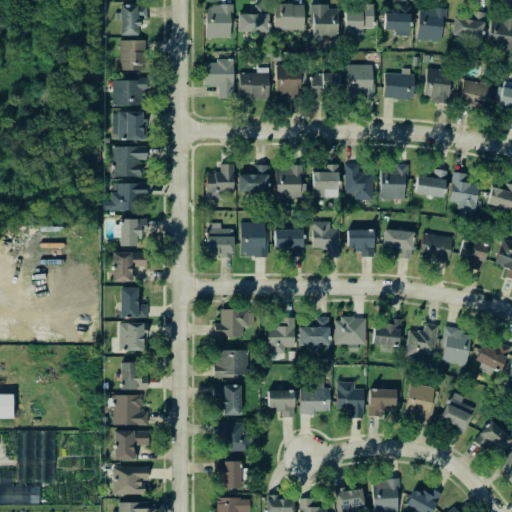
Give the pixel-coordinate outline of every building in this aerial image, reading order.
[(230,4),(230,19),(227,19),(227,37),(203,37),(203,7),(206,7),(206,4),(230,4)] [(300,5),(289,5),(289,4),(276,4),(276,6),(270,6),(271,30),(301,30),(300,5)] [(309,25),(306,25),(306,5),(324,4),(324,9),(334,9),(335,39),(309,39),(309,25)] [(356,12),(356,4),(370,4),(370,28),(359,28),(359,29),(340,29),(340,12),(356,12)] [(143,5),(143,18),(135,19),(135,26),(133,26),(133,35),(116,35),(115,6),(143,5)] [(407,6),(405,36),(391,36),(392,30),(379,30),(380,13),(385,13),(386,10),(394,10),(395,6),(407,6)] [(444,9),(442,26),(439,26),(437,41),(412,38),(416,9),(421,9),(421,6),(444,9)] [(482,13),(477,40),(447,35),(451,17),(465,20),(467,10),(482,13)] [(264,14),(263,32),(233,32),(234,14),(264,14)] [(511,18),(511,34),(510,34),(507,49),(482,44),(487,19),(498,21),(499,16),(511,18)] [(116,40),(116,70),(142,70),(142,40),(116,40)] [(231,59),(230,99),(214,99),(215,86),(200,86),(201,63),(214,63),(214,59),(231,59)] [(273,65),(272,98),(296,98),(296,65),(273,65)] [(343,65),(369,65),(369,84),(371,84),(371,99),(355,99),(355,95),(343,95),(343,65)] [(423,67),(447,70),(444,104),(429,103),(429,99),(420,98),(423,67)] [(406,74),(406,69),(399,68),(399,74),(381,73),(380,97),(391,98),(391,99),(403,100),(403,98),(410,99),(411,74),(406,74)] [(236,73),(266,73),(265,98),(235,98),(236,73)] [(307,73),(336,74),(336,98),(307,97),(307,73)] [(140,91),(143,91),(143,80),(109,80),(108,104),(140,104),(140,91)] [(460,80),(489,85),(485,110),(456,105),(460,80)] [(498,88),(511,91),(511,116),(509,116),(510,108),(494,104),(498,88)] [(138,112),(138,114),(146,115),(146,139),(115,139),(115,137),(109,137),(109,115),(115,115),(115,112),(138,112)] [(136,160),(136,164),(138,164),(138,177),(108,177),(108,146),(144,146),(144,160),(136,160)] [(230,164),(230,191),(218,191),(218,200),(203,200),(202,174),(211,174),(211,172),(216,172),(216,164),(230,164)] [(299,164),(285,165),(285,166),(272,166),(273,198),(296,198),(296,178),(299,178),(299,164)] [(335,164),(335,190),(321,190),(321,197),(307,197),(307,172),(319,172),(319,164),(335,164)] [(355,172),(355,164),(341,164),(341,193),(351,193),(351,200),(369,200),(369,174),(360,174),(360,172),(355,172)] [(405,165),(404,185),(402,185),(401,198),(377,197),(377,166),(391,166),(391,164),(405,165)] [(250,165),(263,165),(264,192),(234,192),(233,175),(250,175),(250,165)] [(443,171),(439,198),(410,194),(413,176),(429,179),(431,169),(443,171)] [(463,174),(461,183),(475,186),(471,212),(454,209),(455,202),(445,200),(449,172),(463,174)] [(502,183),(511,185),(511,199),(509,212),(482,205),(486,187),(500,191),(502,183)] [(114,192),(114,184),(143,184),(143,196),(133,195),(133,212),(107,211),(107,192),(114,192)] [(143,219),(143,233),(137,233),(137,239),(132,239),(132,246),(115,246),(115,219),(143,219)] [(308,221),(327,221),(327,227),(337,227),(338,258),(323,259),(323,249),(318,249),(318,248),(309,248),(308,221)] [(218,229),(218,223),(205,223),(205,229),(203,229),(202,253),(218,253),(218,257),(229,257),(229,229),(218,229)] [(237,223),(261,223),(261,237),(264,237),(264,256),(242,257),(242,253),(237,253),(237,223)] [(342,230),(370,229),(371,257),(357,257),(357,251),(352,251),(352,247),(342,247),(342,230)] [(269,230),(300,230),(300,257),(287,258),(286,248),(269,248),(269,230)] [(379,230),(410,233),(407,260),(394,258),(394,249),(378,247),(379,230)] [(420,233),(448,237),(445,263),(421,259),(422,254),(416,253),(420,233)] [(511,243),(500,239),(492,263),(499,266),(498,267),(503,269),(500,277),(511,280),(511,243)] [(458,242),(465,244),(465,241),(484,246),(478,272),(468,269),(469,263),(464,262),(465,258),(455,255),(458,242)] [(107,252),(141,252),(141,266),(127,266),(127,282),(107,282),(107,252)] [(133,304),(133,288),(115,288),(115,318),(144,319),(144,304),(133,304)] [(217,324),(217,310),(245,309),(245,316),(250,316),(250,325),(246,325),(246,328),(240,328),(240,336),(210,337),(210,324),(217,324)] [(362,318),(362,344),(331,344),(331,321),(337,321),(337,316),(351,317),(351,318),(362,318)] [(325,317),(325,345),(296,345),(296,328),(312,328),(312,317),(325,317)] [(291,318),(291,347),(281,347),(281,353),(264,354),(264,328),(272,328),(272,326),(277,326),(277,318),(291,318)] [(397,320),(395,346),(369,344),(370,327),(377,328),(377,324),(386,324),(386,319),(397,320)] [(144,324),(143,352),(115,351),(115,323),(144,324)] [(421,331),(422,324),(435,326),(430,354),(421,353),(419,360),(401,356),(406,330),(414,332),(415,330),(421,331)] [(442,327),(438,346),(441,347),(438,361),(464,366),(469,339),(457,337),(459,330),(442,327)] [(493,347),(496,342),(507,348),(495,373),(470,360),(478,345),(485,349),(488,345),(493,347)] [(245,350),(246,375),(229,375),(229,378),(209,378),(209,360),(215,360),(215,350),(245,350)] [(511,351),(504,367),(505,368),(501,376),(511,381),(511,351)] [(115,363),(132,363),(132,375),(135,375),(135,377),(144,377),(144,390),(115,390),(115,363)] [(351,389),(351,382),(334,382),(333,409),(345,409),(345,417),(359,418),(360,389),(351,389)] [(408,383),(431,388),(428,403),(431,403),(428,422),(414,419),(415,414),(403,412),(408,383)] [(235,387),(235,415),(218,415),(218,406),(214,407),(214,399),(218,399),(218,387),(235,387)] [(326,388),(326,411),(311,411),(311,415),(307,415),(307,413),(296,414),(296,388),(326,388)] [(364,390),(391,390),(391,411),(377,411),(377,416),(364,416),(364,390)] [(291,418),(291,391),(262,391),(262,408),(264,408),(270,408),(271,408),(271,412),(278,412),(278,418),(291,418)] [(458,403),(460,397),(452,393),(449,399),(446,398),(436,420),(450,426),(448,429),(458,434),(470,409),(458,403)] [(0,418),(12,418),(11,394),(0,394),(0,418)] [(138,394),(138,404),(136,404),(136,412),(144,412),(144,426),(108,426),(108,395),(138,394)] [(470,441),(486,421),(508,440),(497,453),(485,443),(479,449),(470,441)] [(246,423),(246,451),(221,451),(221,435),(211,435),(211,423),(246,423)] [(109,431),(143,431),(143,445),(128,445),(128,451),(132,451),(132,460),(109,460),(109,431)] [(511,482),(508,485),(499,474),(502,472),(494,463),(511,447),(511,482)] [(237,462),(236,490),(219,490),(219,488),(214,488),(214,473),(210,473),(210,462),(237,462)] [(109,467),(144,466),(144,481),(137,481),(137,485),(140,485),(140,494),(109,494),(109,467)] [(395,478),(397,498),(394,498),(394,511),(370,511),(368,483),(373,483),(373,481),(382,480),(382,479),(395,478)] [(0,503),(38,505),(39,487),(0,486),(0,503)] [(342,491),(341,487),(329,490),(332,511),(360,511),(356,489),(342,491)] [(438,494),(428,511),(416,511),(403,505),(409,492),(410,492),(411,491),(416,494),(418,490),(424,493),(427,488),(438,494)] [(290,511),(290,500),(275,500),(275,495),(263,495),(263,511),(290,511)] [(237,499),(237,498),(213,498),(213,511),(246,511),(247,499),(237,499)] [(296,499),(296,511),(323,511),(323,507),(309,507),(309,499),(296,499)] [(144,503),(144,511),(108,511),(109,502),(144,503)]
